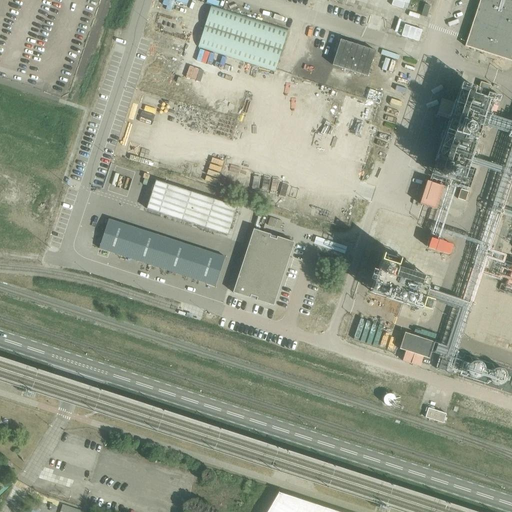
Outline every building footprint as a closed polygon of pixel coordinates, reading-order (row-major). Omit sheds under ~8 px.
[(511,60),(511,58),(511,0),(480,0),(466,45),(511,60)] [(210,6),(198,47),(275,70),(287,30),(210,6)] [(339,38),(332,63),(367,74),(374,49),(339,38)] [(453,118),(474,124),(484,92),(462,86),(453,118)] [(473,137),(447,129),(436,166),(462,174),(473,137)] [(427,180),(419,204),(435,209),(443,185),(427,180)] [(154,183),(145,211),(227,238),(236,209),(154,183)] [(457,199),(465,202),(468,192),(460,190),(457,199)] [(109,220),(99,250),(215,288),(225,258),(109,220)] [(253,230),(232,293),(273,306),(294,243),(253,230)] [(431,238),(429,248),(451,253),(453,243),(431,238)] [(384,257),(372,292),(427,311),(430,301),(424,299),(430,280),(398,269),(400,262),(384,257)] [(420,366),(423,357),(430,359),(435,342),(405,332),(400,349),(406,351),(403,360),(420,366)] [(446,414),(428,408),(425,418),(443,424),(446,414)] [(337,511),(278,493),(267,511),(337,511)]
